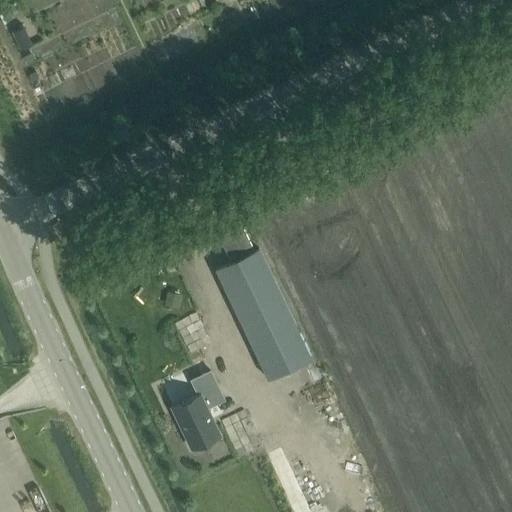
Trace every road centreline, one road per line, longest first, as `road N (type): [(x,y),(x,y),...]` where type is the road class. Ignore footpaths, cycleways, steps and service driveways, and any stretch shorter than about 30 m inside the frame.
road 1 (unclassified): [(0,228),(486,0)]
road 2 (tertiary): [(132,511),(0,232)]
